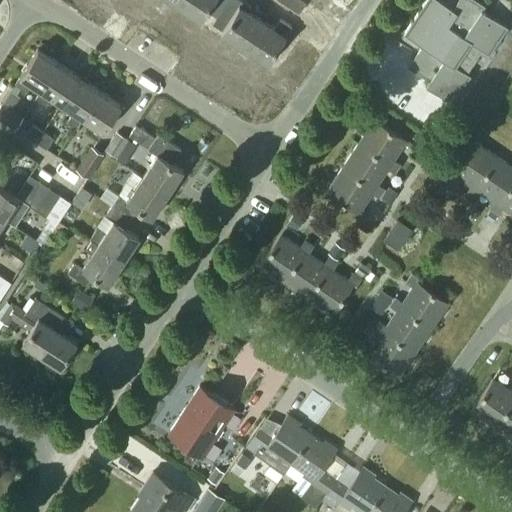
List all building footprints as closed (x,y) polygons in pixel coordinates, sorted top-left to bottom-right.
[(173,0),(202,19),(214,0),(173,0)] [(507,27),(482,10),(485,6),(475,0),(457,0),(452,8),(439,0),(424,0),(403,33),(422,46),(408,67),(429,80),(425,85),(453,103),(471,76),(467,73),(479,54),(486,58),(507,27)] [(221,32),(271,61),(294,21),(280,13),(283,8),(276,4),(268,17),(240,1),(221,32)] [(30,84),(39,89),(57,62),(37,49),(14,83),(25,91),(30,84)] [(39,89),(40,90),(36,98),(47,105),(52,98),(60,103),(78,76),(57,62),(39,89)] [(60,103),(74,112),(69,119),(76,124),(99,90),(78,76),(60,103)] [(13,90),(11,93),(0,109),(0,120),(16,132),(26,118),(13,109),(22,96),(13,90)] [(121,104),(99,90),(76,124),(78,125),(83,118),(90,123),(85,131),(98,138),(121,104)] [(388,164),(386,168),(393,172),(399,164),(392,159),(405,140),(373,119),(357,144),(388,164)] [(156,154),(141,177),(166,193),(177,177),(179,179),(183,173),(181,172),(182,169),(171,162),(181,148),(157,133),(155,137),(136,124),(128,136),(156,154)] [(27,136),(35,142),(42,130),(34,125),(27,136)] [(56,139),(42,130),(35,142),(48,150),(56,139)] [(117,162),(130,142),(115,133),(102,153),(117,162)] [(455,174),(471,185),(474,187),(495,156),(471,140),(450,170),(447,168),(442,176),(449,181),(455,174)] [(372,189),(370,192),(377,197),(383,189),(375,184),(386,168),(388,164),(357,144),(341,168),(372,189)] [(91,179),(105,156),(89,147),(76,170),(91,179)] [(430,147),(422,159),(425,162),(430,165),(439,152),(430,147)] [(440,153),(430,168),(440,175),(445,167),(450,160),(440,153)] [(479,191),(494,201),(498,204),(511,183),(511,167),(495,156),(474,187),(471,185),(466,192),(474,198),(479,191)] [(197,175),(208,182),(219,165),(208,158),(197,175)] [(372,189),(341,168),(324,193),(356,213),(353,216),(361,221),(367,213),(359,208),(370,192),(372,189)] [(111,205),(131,218),(138,208),(151,216),(153,214),(155,215),(159,209),(157,208),(166,193),(141,177),(133,171),(111,205)] [(14,197),(17,198),(24,203),(38,182),(28,175),(15,196),(14,197)] [(48,189),(38,182),(24,203),(34,210),(48,189)] [(502,207),(511,213),(511,183),(498,204),(494,201),(490,208),(491,209),(498,214),(502,207)] [(0,186),(0,216),(3,219),(17,198),(14,197),(15,196),(0,186)] [(382,197),(391,203),(398,192),(390,186),(382,197)] [(45,217),(58,195),(48,189),(34,210),(45,217)] [(58,195),(45,217),(48,219),(55,224),(69,203),(58,195)] [(113,220),(98,242),(123,259),(133,245),(134,246),(138,240),(137,238),(138,236),(125,227),(131,218),(111,205),(105,215),(113,220)] [(488,213),(486,217),(493,221),(495,218),(498,214),(491,209),(488,213)] [(304,219),(294,212),(287,222),(297,229),(304,219)] [(413,227),(399,218),(386,238),(400,247),(413,227)] [(55,224),(48,219),(43,225),(53,232),(57,225),(55,224)] [(39,240),(28,233),(21,244),(32,251),(39,240)] [(303,251),(306,254),(312,246),(304,240),(298,248),(278,235),(258,265),(282,282),(303,251)] [(328,252),(338,258),(345,248),(336,241),(328,252)] [(123,259),(98,242),(83,264),(76,259),(67,272),(87,285),(94,274),(107,283),(109,281),(110,282),(114,276),(112,275),(123,259)] [(322,264),(306,254),(303,251),(282,282),(306,298),(327,268),(330,270),(335,262),(327,257),(322,264)] [(371,268),(361,261),(356,269),(366,276),(371,268)] [(327,268),(306,298),(331,315),(351,284),(354,286),(359,278),(352,273),(347,281),(330,270),(327,268)] [(399,305),(430,327),(447,303),(416,282),(418,279),(411,273),(405,281),(412,286),(401,303),(399,305)] [(0,276),(0,291),(5,295),(11,284),(0,276)] [(87,310),(94,298),(80,288),(72,300),(87,310)] [(35,297),(26,309),(14,301),(0,321),(10,327),(14,321),(29,330),(21,341),(59,365),(67,352),(69,353),(74,346),(73,344),(74,342),(53,328),(62,314),(35,297)] [(395,311),(385,326),(383,329),(413,351),(430,327),(399,305),(401,303),(394,298),(388,306),(395,311)] [(383,329),(385,326),(378,321),(372,329),(380,334),(366,353),(397,375),(413,351),(383,329)] [(511,401),(511,390),(510,393),(491,380),(470,410),(495,427),(511,401)] [(167,433),(201,455),(232,406),(198,384),(167,433)] [(511,401),(495,427),(511,438),(511,401)] [(263,447),(288,465),(310,433),(298,424),(300,422),(287,413),(272,434),(260,426),(246,446),(258,454),(263,447)] [(288,465),(289,466),(287,469),(301,479),(303,475),(312,482),(302,496),(315,505),(320,497),(334,477),(322,468),(336,447),(324,439),(322,441),(310,433),(288,465)] [(251,457),(243,452),(231,469),(239,474),(251,457)] [(356,511),(366,511),(385,484),(373,475),(374,473),(361,465),(347,485),(334,477),(320,497),(333,506),(338,499),(356,511)] [(218,485),(225,473),(216,468),(209,480),(218,485)] [(168,511),(172,506),(182,511),(188,511),(196,499),(152,471),(143,486),(146,487),(129,511),(168,511)] [(398,493),(385,484),(366,511),(401,511),(411,499),(399,491),(398,493)] [(216,511),(225,499),(212,492),(200,511),(216,511)]
